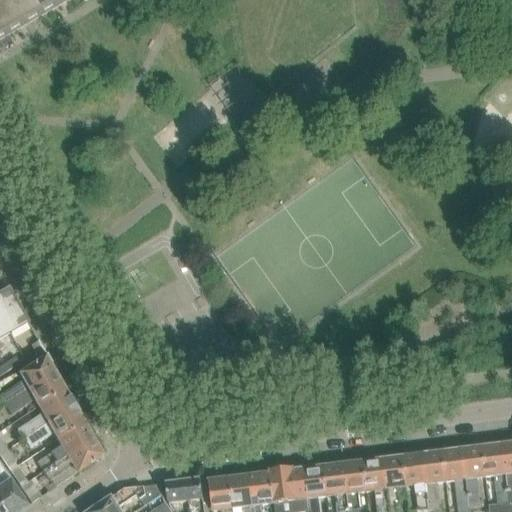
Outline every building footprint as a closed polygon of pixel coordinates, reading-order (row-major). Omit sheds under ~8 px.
[(0,0),(0,21),(9,36),(25,26),(10,0),(0,0)] [(42,17),(32,0),(10,0),(25,26),(42,17)] [(32,0),(42,17),(59,7),(54,0),(32,0)] [(0,41),(9,36),(0,21),(0,41)] [(511,102),(495,105),(499,145),(511,144),(511,102)] [(0,318),(10,336),(29,325),(8,289),(6,290),(7,291),(0,294),(0,318)] [(0,341),(10,336),(0,318),(0,341)] [(0,397),(0,400),(5,408),(56,373),(51,365),(46,356),(38,341),(30,346),(39,362),(17,376),(21,383),(0,397)] [(15,359),(3,366),(7,372),(19,365),(15,359)] [(32,402),(36,409),(65,389),(56,373),(5,408),(11,417),(32,402)] [(74,407),(65,389),(36,409),(40,416),(18,432),(22,438),(74,407)] [(52,435),(56,442),(84,424),(74,407),(22,438),(30,450),(52,435)] [(92,440),(84,424),(56,442),(60,449),(37,464),(43,473),(92,440)] [(43,473),(49,483),(72,468),(76,475),(102,457),(92,440),(43,473)] [(509,445),(502,446),(510,511),(511,511),(511,442),(509,443),(509,445)] [(482,446),(485,480),(493,479),(497,506),(488,507),(489,511),(510,511),(502,446),(495,447),(494,445),(482,446)] [(463,451),(469,509),(480,508),(477,481),(485,480),(482,446),(470,448),(469,450),(463,451)] [(16,463),(6,448),(0,451),(0,457),(7,468),(16,463)] [(454,450),(441,452),(445,485),(455,484),(458,511),(469,511),(469,509),(463,451),(455,452),(454,450)] [(445,485),(441,452),(430,453),(429,455),(423,456),(429,511),(440,511),(437,486),(445,485)] [(405,456),(402,456),(406,490),(414,489),(417,511),(429,511),(423,456),(416,457),(414,455),(405,456)] [(389,460),(382,461),(387,511),(399,511),(397,491),(406,490),(402,456),(390,458),(389,460)] [(375,460),(362,461),(366,495),(374,494),(376,511),(387,511),(382,461),(376,462),(375,460)] [(348,511),(360,511),(358,496),(366,495),(362,461),(350,463),(349,465),(343,466),(348,511)] [(335,465),(322,466),(326,500),(335,499),(336,511),(348,511),(343,466),(336,467),(335,465)] [(0,505),(4,511),(20,511),(27,507),(0,466),(0,505)] [(308,511),(320,511),(319,501),(326,500),(322,466),(311,467),(310,470),(304,471),(308,511)] [(308,511),(304,471),(293,472),(293,470),(270,473),(270,475),(274,506),(274,511),(308,511)] [(20,472),(13,477),(20,489),(28,483),(20,472)] [(254,477),(247,478),(251,511),(262,511),(262,508),(274,506),(270,475),(265,475),(263,473),(256,474),(254,477)] [(230,480),(228,480),(232,511),(233,511),(232,511),(251,511),(247,478),(243,478),(241,478),(239,476),(233,477),(231,480),(230,480)] [(212,482),(209,482),(212,511),(232,511),(233,511),(232,511),(228,480),(222,481),(220,479),(213,480),(212,482)] [(178,484),(165,486),(168,503),(171,508),(187,506),(188,511),(204,511),(203,504),(201,484),(200,481),(186,483),(178,484)] [(31,505),(41,498),(30,482),(28,483),(20,489),(31,505)] [(163,496),(162,486),(143,488),(145,498),(140,502),(144,508),(163,496)] [(124,511),(140,502),(145,498),(143,488),(124,491),(92,511),(124,511)]
